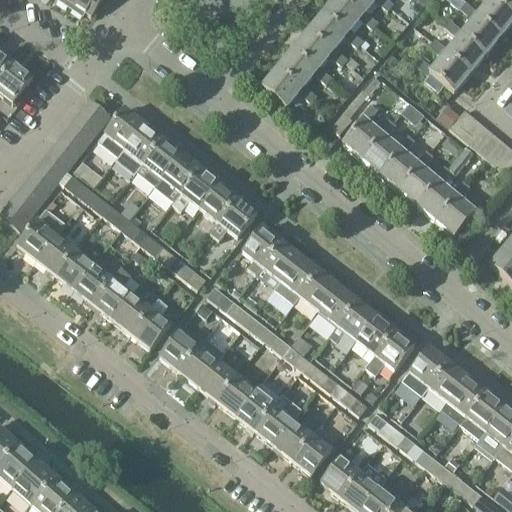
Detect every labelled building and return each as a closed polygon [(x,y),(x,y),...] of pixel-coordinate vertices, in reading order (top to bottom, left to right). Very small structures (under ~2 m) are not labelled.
[(60,0),(72,8),(77,0),(60,0)] [(77,0),(72,8),(90,21),(104,0),(77,0)] [(347,37),(349,34),(358,23),(371,34),(377,27),(364,16),(362,19),(339,0),(336,0),(322,17),(347,37)] [(339,0),(362,19),(364,16),(374,4),(387,15),(393,8),(383,0),(377,0),(339,0)] [(416,0),(415,2),(424,9),(432,0),(416,0)] [(475,21),(500,41),(511,26),(511,20),(490,2),(487,6),(478,16),(465,6),(457,0),(441,0),(458,14),(459,13),(472,24),(475,21)] [(511,0),(480,0),(487,6),(490,2),(511,20),(511,0)] [(322,17),(307,35),(331,55),(334,52),(343,41),(357,52),(359,49),(363,45),(349,34),(347,37),(322,17)] [(484,60),(500,41),(475,21),(472,24),(462,35),(449,25),(443,32),(456,43),(459,39),(484,60)] [(316,74),(318,71),(328,60),(341,71),(347,63),(334,52),(331,55),(307,35),(292,54),(316,74)] [(469,78),(484,60),(459,39),(456,43),(447,54),(426,36),(422,41),(430,47),(428,50),(441,61),(444,58),(469,78)] [(301,92),(303,89),(313,78),(326,89),(331,82),(318,71),(316,74),(292,54),(277,72),(301,92)] [(0,85),(14,68),(17,64),(10,59),(7,62),(0,57),(0,85)] [(453,97),(469,78),(444,58),(441,61),(432,72),(419,62),(413,68),(427,80),(429,78),(453,97)] [(14,68),(0,85),(0,98),(13,109),(33,83),(32,82),(32,78),(26,73),(22,75),(14,68)] [(301,92),(277,72),(261,91),(285,111),(297,97),(310,108),(317,100),(303,89),(301,92)] [(380,86),(374,81),(362,96),(368,101),(380,86)] [(90,104),(82,115),(103,131),(110,121),(90,104)] [(381,138),(378,136),(367,126),(377,114),(370,108),(358,121),(361,124),(341,148),(360,164),(381,138)] [(410,122),(416,114),(409,108),(403,116),(410,122)] [(98,148),(117,163),(124,155),(144,129),(125,114),(98,148)] [(75,124),(95,140),(103,131),(82,115),(75,124)] [(474,123),(464,115),(449,133),(459,141),(474,123)] [(351,124),(343,116),(330,132),(338,139),(351,124)] [(400,154),(396,151),(386,142),(396,129),(389,123),(378,136),(381,138),(360,164),(378,179),(400,154)] [(434,130),(426,123),(420,131),(427,137),(434,130)] [(483,130),(474,123),(459,141),(468,148),(483,130)] [(67,133),(88,149),(95,140),(75,124),(67,133)] [(136,177),(137,178),(163,144),(144,129),(124,155),(117,163),(114,166),(133,181),(136,177)] [(492,138),(483,130),(468,148),(477,156),(492,138)] [(60,143),(81,159),(88,149),(67,133),(60,143)] [(400,154),(378,179),(397,195),(418,169),(415,167),(404,157),(414,145),(407,138),(396,151),(400,154)] [(450,143),(445,138),(438,146),(444,151),(450,143)] [(501,145),(492,138),(477,156),(486,163),(501,145)] [(60,143),(52,153),(73,169),(81,159),(60,143)] [(137,178),(155,192),(181,158),(163,144),(137,178)] [(510,153),(501,145),(486,163),(495,171),(510,153)] [(444,169),(434,182),(437,184),(415,210),(434,225),(455,199),(453,197),(441,188),(450,177),(455,180),(472,158),(464,152),(448,173),(444,169)] [(66,178),(73,169),(52,153),(45,162),(66,178)] [(511,170),(511,154),(510,153),(495,171),(505,179),(511,170)] [(418,169),(397,195),(415,210),(437,184),(434,182),(422,172),(433,160),(426,154),(415,167),(418,169)] [(154,193),(172,208),(200,173),(181,158),(155,192),(154,193)] [(45,162),(38,171),(58,187),(59,186),(63,181),(66,178),(45,162)] [(38,171),(30,181),(51,197),(58,187),(38,171)] [(220,188),(200,173),(172,208),(171,209),(180,217),(189,206),(199,214),(220,188)] [(69,185),(64,190),(75,199),(83,189),(72,180),(71,182),(66,178),(63,181),(69,185)] [(22,190),(43,206),(51,197),(30,181),(22,190)] [(63,181),(59,186),(64,190),(69,185),(63,181)] [(455,199),(434,225),(453,241),(474,215),(460,203),(470,191),(463,185),(453,197),(455,199)] [(238,203),(220,188),(199,214),(217,229),(238,203)] [(83,189),(75,199),(84,206),(92,196),(83,189)] [(22,190),(15,200),(36,216),(43,206),(22,190)] [(102,203),(92,196),(84,206),(94,214),(102,203)] [(15,200),(8,209),(28,225),(36,216),(15,200)] [(94,214),(103,221),(111,211),(102,203),(94,214)] [(218,246),(226,236),(237,244),(258,218),(238,203),(217,229),(209,239),(218,246)] [(0,219),(20,235),(28,225),(8,209),(0,218),(0,219)] [(111,211),(103,221),(113,228),(121,218),(120,218),(111,211)] [(125,211),(120,218),(121,218),(130,226),(134,221),(133,220),(134,218),(125,211)] [(17,251),(36,267),(56,241),(64,230),(44,215),(40,221),(36,226),(17,251)] [(121,218),(113,228),(122,236),(130,226),(121,218)] [(134,221),(130,226),(138,232),(142,227),(134,221)] [(130,226),(122,236),(132,243),(140,233),(138,232),(130,226)] [(242,258),(253,266),(247,274),(256,281),(262,273),(282,248),(262,232),(242,258)] [(132,243),(141,251),(149,241),(140,233),(132,243)] [(36,267),(55,281),(75,256),(56,241),(36,267)] [(149,241),(141,251),(150,258),(158,248),(149,241)] [(158,248),(150,258),(160,265),(168,255),(158,248)] [(262,273),(280,287),(300,262),(282,248),(262,273)] [(511,257),(504,251),(488,270),(511,289),(511,257)] [(160,265),(169,273),(177,262),(168,255),(160,265)] [(55,281),(74,296),(94,271),(75,256),(55,281)] [(177,262),(169,273),(179,280),(187,270),(177,262)] [(293,310),(299,302),(300,303),(320,278),(300,262),(280,287),(274,295),(293,310)] [(74,296),(93,311),(113,286),(122,275),(112,267),(103,278),(94,271),(74,296)] [(179,280),(188,287),(196,277),(187,270),(179,280)] [(113,286),(93,311),(112,326),(131,300),(139,289),(130,282),(130,281),(122,275),(113,286)] [(196,277),(188,287),(198,295),(206,285),(196,277)] [(300,303),(318,317),(338,292),(320,278),(300,303)] [(206,302),(217,311),(225,300),(214,292),(206,302)] [(338,292),(318,317),(336,331),(356,306),(338,292)] [(131,300),(112,326),(130,340),(150,315),(131,300)] [(225,300),(217,311),(226,318),(234,307),(225,300)] [(158,304),(150,315),(130,340),(150,356),(170,330),(159,322),(167,312),(158,304)] [(336,348),(343,337),(356,347),(376,322),(356,306),(336,331),(328,342),(336,348)] [(226,318),(236,325),(244,315),(234,307),(226,318)] [(244,315),(236,325),(245,333),(253,322),(244,315)] [(245,333),(255,340),(263,330),(253,322),(245,333)] [(356,347),(374,361),(394,336),(376,322),(356,347)] [(263,330),(255,340),(264,347),(272,337),(263,330)] [(374,378),(382,367),(394,377),(414,351),(394,336),(374,361),(366,372),(374,378)] [(159,362),(179,377),(198,352),(179,337),(159,362)] [(274,355),(282,345),(272,337),(264,347),(272,354),(274,355)] [(299,341),(291,352),(283,362),(293,370),(301,359),(303,361),(311,350),(299,341)] [(198,352),(179,377),(197,392),(217,367),(223,359),(204,345),(198,352)] [(282,345),(274,355),(283,362),(291,352),(290,351),(282,345)] [(422,402),(429,394),(448,368),(429,353),(403,386),(422,402)] [(293,370),(302,377),(311,367),(303,361),(301,359),(293,370)] [(197,392),(217,407),(236,382),(217,367),(197,392)] [(311,367),(302,377),(312,385),(320,374),(311,367)] [(429,394),(446,408),(466,382),(448,368),(429,394)] [(320,374),(312,385),(321,392),(329,381),(320,374)] [(339,389),(329,381),(321,392),(331,399),(339,389)] [(235,422),(255,397),(236,382),(217,407),(235,422)] [(440,415),(460,431),(466,423),(486,398),(466,382),(446,408),(440,415)] [(339,389),(331,399),(340,407),(348,396),(339,389)] [(340,407),(349,414),(358,404),(348,396),(340,407)] [(235,422),(254,436),(273,411),(255,397),(235,422)] [(478,445),(484,437),(485,438),(505,412),(486,398),(466,423),(460,431),(478,445)] [(254,436),(274,452),(293,427),(302,416),(282,400),(273,411),(254,436)] [(367,411),(358,404),(349,414),(359,421),(367,411)] [(496,463),(511,442),(511,417),(505,412),(485,438),(477,448),(496,463)] [(367,429),(378,437),(386,426),(375,418),(367,429)] [(0,469),(18,449),(5,438),(12,429),(6,424),(0,430),(0,469)] [(386,426),(378,437),(387,444),(395,434),(386,426)] [(274,452),(291,466),(311,441),(293,427),(274,452)] [(331,456),(319,447),(326,438),(318,432),(311,441),(291,466),(312,481),(331,456)] [(397,451),(405,441),(395,434),(387,444),(397,451)] [(397,451),(406,459),(414,448),(405,441),(397,451)] [(511,475),(511,442),(496,463),(511,475)] [(406,459),(416,466),(424,456),(414,448),(406,459)] [(29,459),(18,449),(0,469),(0,483),(12,494),(44,458),(37,451),(29,459)] [(416,466),(425,474),(433,463),(424,456),(416,466)] [(12,494),(31,511),(56,483),(43,472),(50,463),(44,458),(12,494)] [(320,488),(339,503),(359,478),(340,463),(320,488)] [(425,474),(435,481),(443,471),(433,463),(425,474)] [(339,503),(350,511),(363,511),(379,493),(386,484),(366,469),(359,478),(339,503)] [(435,481),(444,488),(452,478),(443,471),(435,481)] [(444,488),(454,496),(462,485),(452,478),(444,488)] [(32,511),(63,511),(82,491),(75,484),(67,493),(56,483),(31,511),(32,511)] [(462,485),(454,496),(463,503),(471,493),(462,485)] [(63,511),(89,511),(81,505),(89,497),(82,491),(63,511)] [(363,511),(394,511),(398,508),(379,493),(363,511)] [(481,500),(471,493),(463,503),(472,510),(481,500)] [(493,503),(504,511),(511,511),(511,501),(501,493),(493,503)] [(474,511),(486,511),(490,508),(481,500),(472,510),(474,511)]
